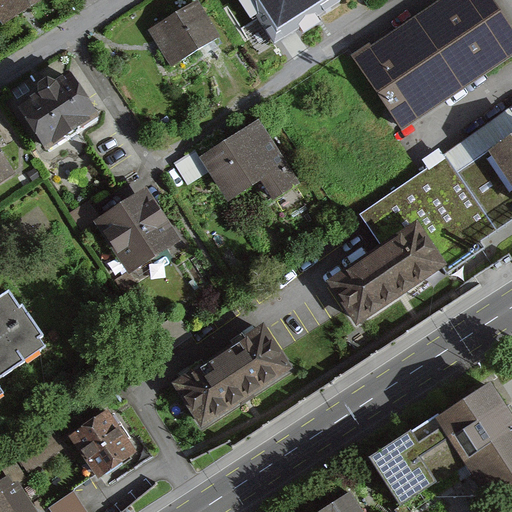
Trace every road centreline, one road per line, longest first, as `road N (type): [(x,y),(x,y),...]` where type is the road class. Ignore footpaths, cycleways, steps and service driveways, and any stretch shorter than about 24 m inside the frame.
road 1 (primary): [(511,305),(202,511)]
road 2 (residential): [(124,0),(0,76)]
